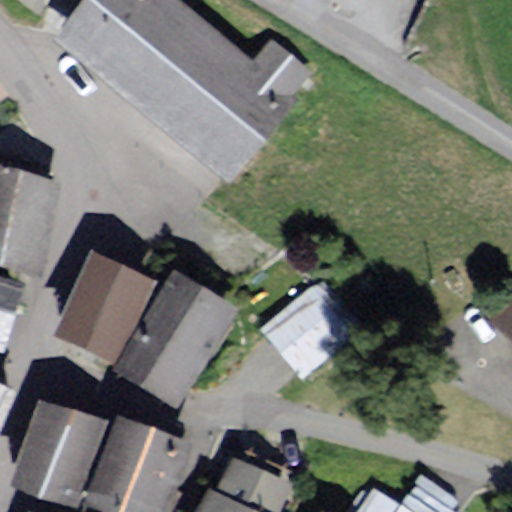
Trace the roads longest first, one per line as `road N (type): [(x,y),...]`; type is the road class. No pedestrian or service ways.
road 1 (residential): [(37,370),(174,417),(293,423),(511,485)]
road 2 (residential): [(37,370),(81,201),(73,165),(0,56)]
road 3 (unclassified): [(511,146),(281,0)]
